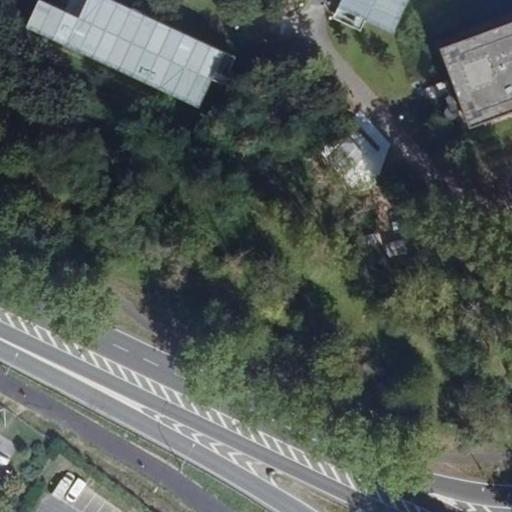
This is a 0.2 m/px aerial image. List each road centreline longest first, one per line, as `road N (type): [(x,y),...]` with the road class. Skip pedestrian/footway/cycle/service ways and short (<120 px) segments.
road 1 (primary): [(0,328),(387,511)]
road 2 (primary): [(511,497),(428,484),(230,389),(179,382)]
road 3 (primary): [(0,347),(297,511)]
road 4 (primary): [(448,511),(179,382)]
road 5 (primary): [(179,382),(0,292)]
